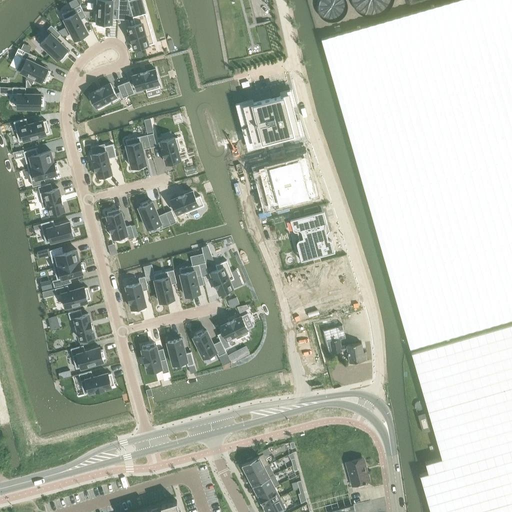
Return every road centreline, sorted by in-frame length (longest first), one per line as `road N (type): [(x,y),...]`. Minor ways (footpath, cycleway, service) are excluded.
road 1 (unclassified): [(371,397),(380,380),(374,323),(278,0)]
road 2 (tertiary): [(371,397),(341,394),(208,419)]
road 3 (residential): [(68,511),(185,474),(204,511)]
road 4 (tertiary): [(211,434),(327,404),(363,411)]
road 5 (residential): [(71,90),(74,70),(98,47),(113,43),(123,65),(78,83)]
road 6 (residential): [(86,200),(121,333)]
